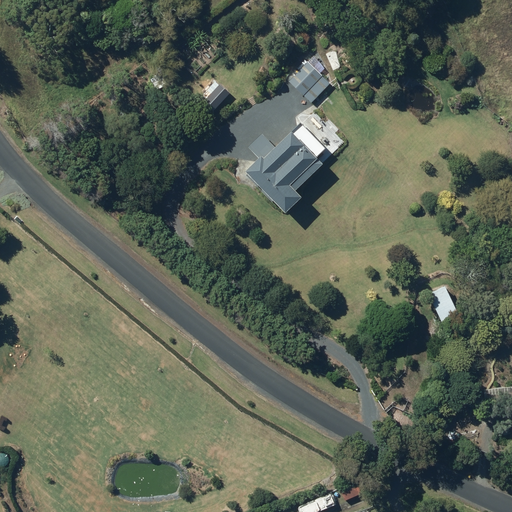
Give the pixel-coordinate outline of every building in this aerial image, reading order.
[(289,81),(311,103),(330,84),(308,62),(289,81)] [(216,109),(229,94),(219,85),(205,100),(216,109)] [(286,213),(302,197),(295,191),(323,164),(317,157),(326,148),(301,122),(275,148),(262,134),(249,147),(259,158),(245,172),(286,213)] [(459,318),(444,286),(428,293),(443,325),(459,318)] [(511,386),(486,389),(487,406),(511,404),(511,386)] [(357,482),(339,490),(344,502),(362,494),(357,482)]
